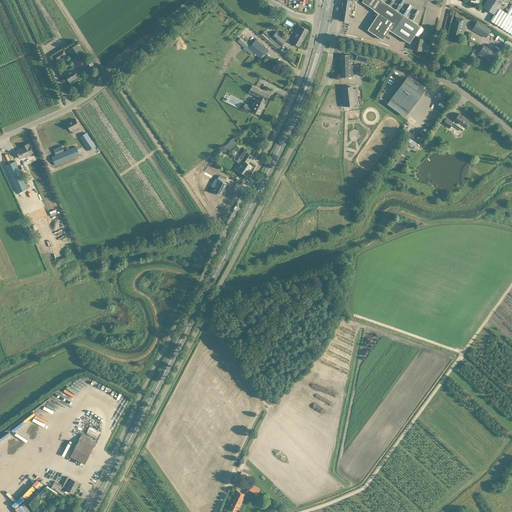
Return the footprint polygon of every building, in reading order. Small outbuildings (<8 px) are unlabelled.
[(77,40),(54,0),(44,0),(68,45),(77,40)] [(342,0),(340,20),(349,21),(349,22),(352,0),(359,1),(362,1),(375,10),(374,10),(379,13),(367,30),(382,40),(389,30),(394,22),(400,13),(381,0),(342,0)] [(501,0),(487,0),(483,7),(494,14),(490,21),(499,26),(511,34),(511,4),(507,13),(498,8),(503,1),(501,0)] [(394,22),(389,30),(392,32),(409,43),(421,26),(417,23),(404,15),(400,13),(394,22)] [(452,34),(451,40),(458,41),(459,36),(464,18),(456,17),(451,34),(452,34)] [(491,29),(477,21),(472,30),(486,37),(491,29)] [(308,30),(299,25),(298,25),(301,26),(294,39),(292,37),(290,41),(300,46),(308,30)] [(281,47),(286,40),(277,32),(271,38),(270,37),(267,41),(277,50),(281,47)] [(424,40),(424,39),(416,37),(413,49),(421,51),(423,45),(422,45),(424,39),(424,40)] [(242,50),(246,46),(238,39),(235,43),(242,50)] [(257,39),(249,48),(261,59),(269,50),(257,39)] [(89,58),(87,60),(84,56),(77,44),(67,51),(74,62),(76,66),(85,61),(91,71),(96,68),(89,58)] [(491,63),(497,54),(483,45),(477,54),(491,63)] [(58,59),(66,54),(63,50),(53,57),(57,63),(60,61),(59,60),(58,60),(58,59)] [(370,53),(358,50),(355,60),(367,63),(370,53)] [(353,76),(353,71),(353,65),(350,65),(350,55),(340,55),(341,77),(353,76)] [(79,76),(76,72),(73,66),(64,72),(70,82),(79,76)] [(423,92),(406,79),(387,104),(405,117),(423,92)] [(244,109),(244,110),(252,114),(253,111),(260,114),(265,104),(264,103),(265,100),(266,101),(269,94),(252,85),(249,92),(259,97),(258,100),(257,99),(253,107),(247,104),(246,104),(247,105),(246,107),(245,108),(246,108),(245,110),(244,109)] [(341,107),(346,106),(359,105),(357,88),(353,89),(353,86),(344,87),(339,87),(341,107)] [(459,113),(454,120),(455,121),(458,123),(457,124),(457,126),(462,129),(463,129),(464,127),(469,120),(459,113)] [(453,122),(447,118),(443,123),(449,128),(453,122)] [(67,124),(70,128),(71,130),(73,134),(81,129),(79,126),(76,119),(67,124)] [(89,150),(95,146),(86,132),(80,137),(89,150)] [(416,138),(424,143),(427,137),(421,134),(420,136),(418,134),(416,138)] [(233,139),(227,144),(230,147),(236,142),(233,139)] [(33,153),(32,150),(30,145),(29,144),(25,145),(26,147),(17,151),(18,153),(18,154),(20,159),(33,153)] [(55,165),(80,154),(76,145),(75,144),(69,147),(69,148),(65,150),(64,148),(61,150),(61,152),(51,156),(55,165)] [(59,151),(57,146),(48,149),(51,154),(59,151)] [(241,165),(249,170),(252,166),(248,164),(253,156),(249,154),(247,152),(243,158),(241,156),(237,161),(240,163),(239,163),(241,165)] [(15,161),(6,165),(18,193),(28,188),(15,161)] [(212,162),(209,165),(215,171),(217,168),(212,162)] [(61,182),(88,174),(86,169),(85,169),(84,164),(57,173),(59,179),(60,178),(61,182)] [(246,175),(249,170),(241,165),(238,169),(242,172),(246,175)] [(220,186),(211,196),(217,201),(226,191),(224,189),(226,187),(220,182),(218,184),(220,186)] [(12,434),(1,440),(4,447),(15,441),(12,434)] [(96,441),(92,439),(82,434),(71,456),(85,464),(96,441)] [(51,488),(63,494),(65,492),(66,489),(74,493),(79,483),(68,477),(63,485),(55,481),(51,488)] [(41,490),(45,485),(39,480),(35,485),(41,490)] [(250,486),(247,492),(256,496),(259,491),(259,490),(250,486)] [(27,498),(30,500),(39,491),(36,489),(27,498)] [(246,494),(241,492),(237,490),(231,502),(232,502),(229,508),(236,511),(239,506),(240,506),(246,494)] [(27,499),(22,503),(14,494),(12,496),(20,505),(17,507),(18,510),(25,504),(25,505),(29,502),(27,499)] [(10,511),(15,511),(18,510),(9,501),(4,505),(10,511)] [(68,511),(72,505),(67,503),(66,502),(60,511),(68,511)]
